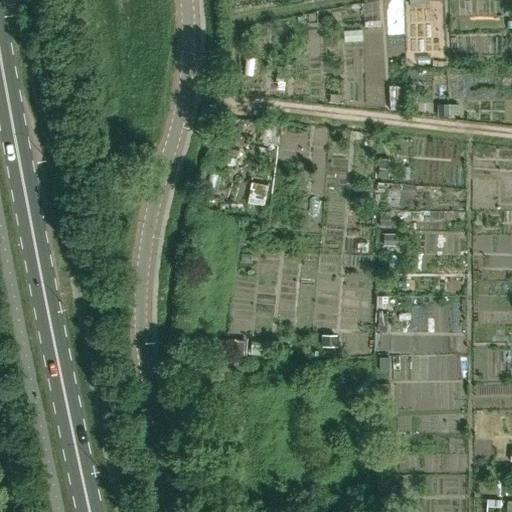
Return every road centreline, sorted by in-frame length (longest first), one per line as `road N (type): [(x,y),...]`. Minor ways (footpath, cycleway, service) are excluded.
road 1 (secondary): [(168,511),(139,307),(155,191),(180,95),(184,0)]
road 2 (primary): [(89,511),(0,58)]
road 3 (track): [(180,95),(511,136)]
